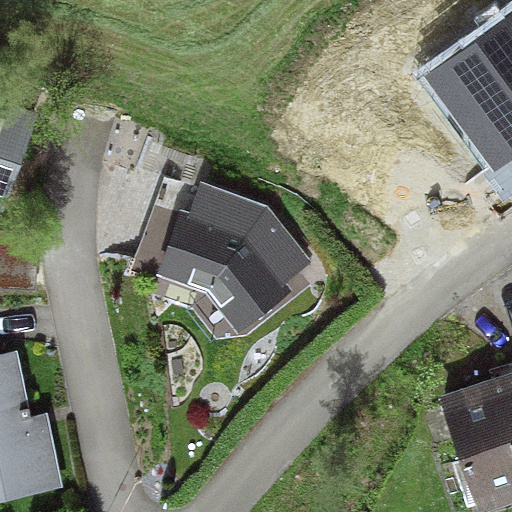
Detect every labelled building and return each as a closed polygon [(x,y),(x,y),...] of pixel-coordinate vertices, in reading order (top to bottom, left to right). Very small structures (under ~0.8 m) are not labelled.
[(511,159),(511,13),(425,76),(495,172),(511,159)] [(40,113),(0,99),(0,210),(6,213),(40,113)] [(266,205),(197,182),(156,272),(206,293),(242,338),(324,275),(266,205)] [(0,229),(0,288),(37,288),(36,229),(0,229)] [(0,355),(0,502),(64,488),(47,414),(32,418),(17,351),(0,355)] [(511,372),(441,396),(480,511),(483,511),(511,502),(511,372)]
